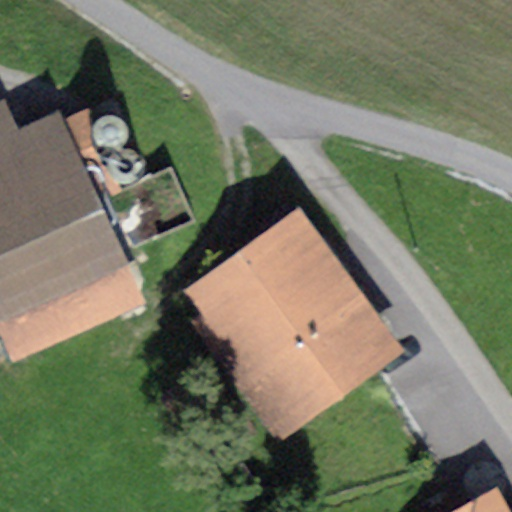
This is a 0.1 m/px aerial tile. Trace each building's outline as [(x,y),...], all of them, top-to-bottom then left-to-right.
[(51,105),(16,121),(2,93),(0,93),(0,333),(13,360),(145,297),(51,105)] [(96,138),(107,141),(118,136),(123,126),(120,114),(111,107),(99,108),(91,116),(90,128),(96,138)] [(115,173),(126,177),(137,172),(142,161),(139,150),(130,143),(118,144),(110,152),(108,164),(115,173)] [(296,205),(239,247),(345,388),(402,345),(296,205)] [(278,438),(345,388),(239,247),(183,289),(200,312),(189,320),(278,438)] [(509,511),(492,482),(442,511),(509,511)]
